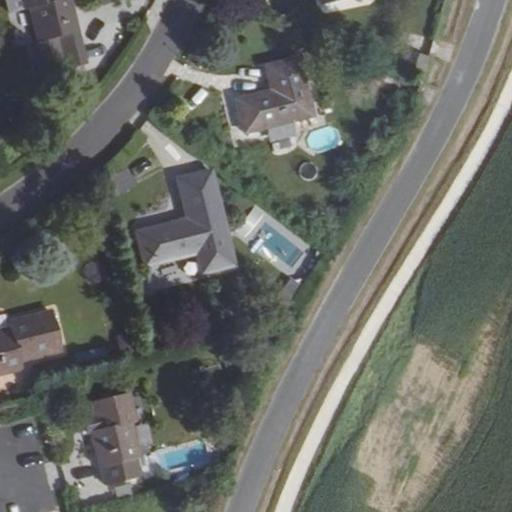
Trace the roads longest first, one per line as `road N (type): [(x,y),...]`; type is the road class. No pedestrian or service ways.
road 1 (unclassified): [(242,511),(310,356),(446,137),(495,0)]
road 2 (residential): [(0,224),(129,112),(193,0)]
